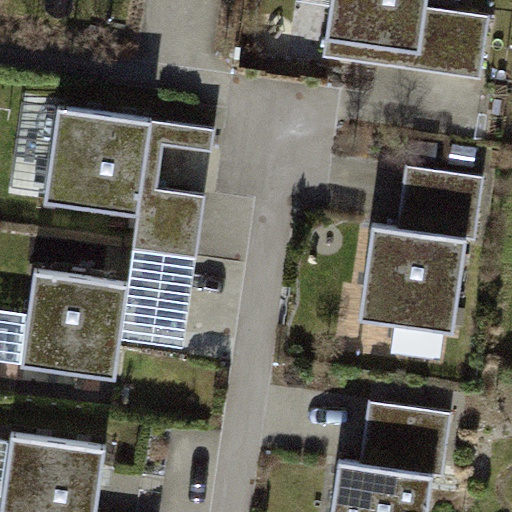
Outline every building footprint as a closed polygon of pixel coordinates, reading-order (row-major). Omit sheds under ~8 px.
[(431,0),(335,0),(328,56),(382,63),(384,46),(424,51),(422,69),(483,77),(492,14),(431,6),(431,0)] [(157,119),(62,105),(48,200),(142,214),(137,247),(199,256),(208,194),(147,185),(157,119)] [(219,128),(171,121),(168,143),(215,150),(219,128)] [(415,228),(376,222),(363,317),(457,330),(470,235),(479,236),(488,174),(423,165),(415,228)] [(132,282),(38,268),(25,363),(119,376),(132,282)] [(453,410),(387,401),(379,463),(342,458),(335,511),(430,511),(435,471),(445,473),(453,410)] [(99,511),(109,446),(16,433),(4,511),(99,511)]
